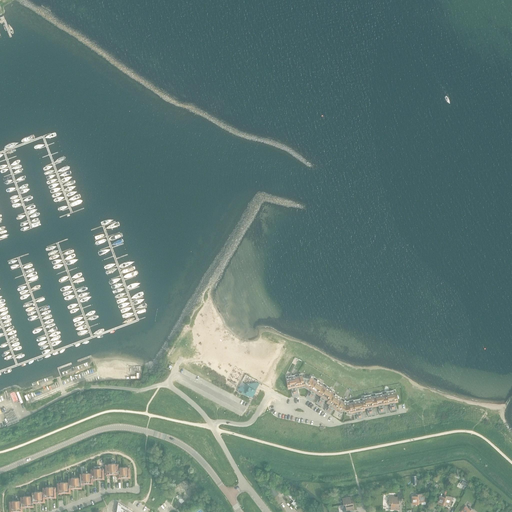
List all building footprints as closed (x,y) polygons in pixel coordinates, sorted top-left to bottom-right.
[(241,393),(249,398),(250,395),(253,394),(259,382),(245,375),(238,389),(242,391),(241,393)] [(304,386),(306,378),(302,377),(302,375),(297,376),(299,387),(304,386)] [(304,385),(309,388),(314,380),(310,377),(309,379),(306,378),(304,385)] [(314,380),(309,388),(313,392),(319,383),(314,380)] [(318,395),(324,386),(319,383),(313,392),(318,395)] [(323,398),(329,389),(324,386),(318,395),(323,398)] [(327,401),(333,392),(329,389),(323,398),(327,401)] [(312,395),(311,397),(309,395),(311,393),(309,392),(305,398),(311,401),(314,396),(312,395)] [(331,406),(337,397),(332,394),(334,393),(333,392),(327,401),(326,403),(331,406)] [(335,409),(341,400),(337,397),(331,406),(335,409)] [(344,411),(346,403),(341,400),(335,409),(339,412),(339,413),(340,413),(342,414),(342,410),(344,411)] [(346,403),(344,411),(347,411),(346,415),(348,415),(349,415),(349,413),(354,412),(352,402),(346,403)] [(265,485),(273,497),(278,494),(271,482),(265,485)] [(444,505),(446,496),(444,495),(443,497),(439,496),(437,504),(444,505)] [(390,509),(398,510),(399,501),(397,500),(397,497),(389,496),(389,505),(390,505),(390,509)] [(446,496),(444,505),(446,506),(450,507),(450,505),(452,497),(446,496)] [(133,511),(118,502),(117,506),(115,510),(116,511),(133,511)]
